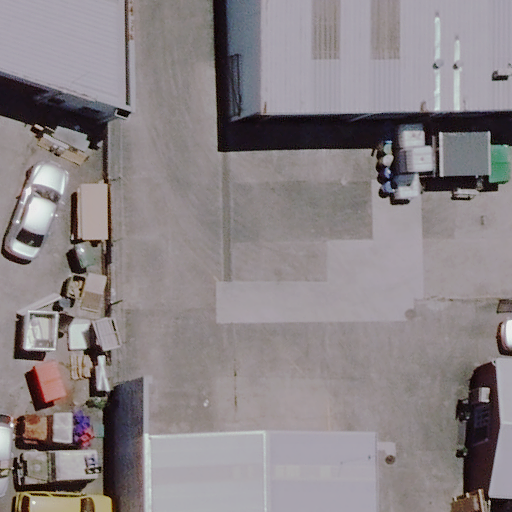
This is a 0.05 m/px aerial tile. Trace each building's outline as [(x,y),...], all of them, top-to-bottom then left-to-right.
[(127,0),(0,0),(0,58),(125,99),(127,0)] [(511,0),(260,0),(260,111),(511,103),(511,0)] [(119,145),(51,147),(54,285),(122,283),(119,145)] [(511,372),(472,369),(462,507),(511,511),(511,372)] [(147,511),(377,511),(375,427),(147,436),(147,511)]
